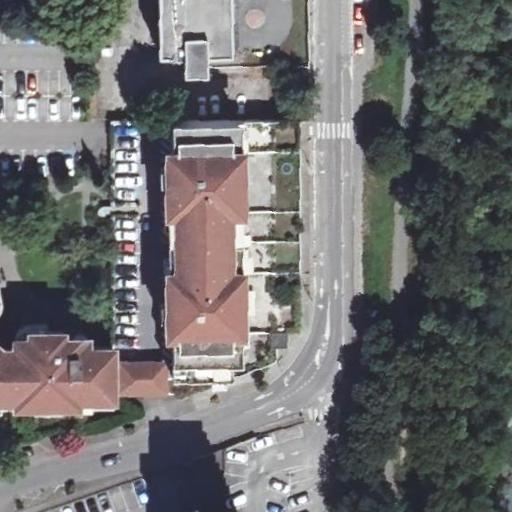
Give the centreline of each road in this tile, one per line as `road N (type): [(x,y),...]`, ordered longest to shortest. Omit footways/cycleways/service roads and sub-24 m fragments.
road 1 (residential): [(329,0),(329,297),(317,364)]
road 2 (residential): [(0,498),(249,416),(317,364)]
